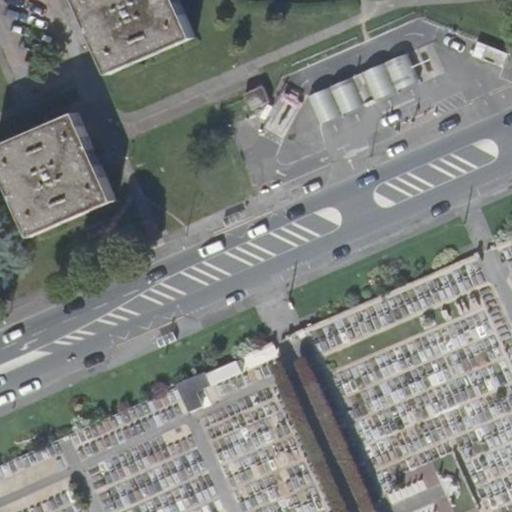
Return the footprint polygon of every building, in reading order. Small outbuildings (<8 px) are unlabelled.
[(178,0),(79,0),(112,76),(196,39),(178,0)] [(368,72),(379,99),(422,80),(411,53),(368,72)] [(357,76),(369,104),(379,99),(368,72),(357,76)] [(323,124),(369,104),(357,76),(311,97),(323,124)] [(257,80),(241,88),(249,108),(266,100),(257,80)] [(81,115),(0,150),(38,237),(120,201),(81,115)] [(511,235),(501,239),(511,270),(511,235)] [(327,363),(369,468),(457,434),(457,421),(446,426),(446,408),(467,408),(481,386),(495,381),(478,381),(478,373),(497,344),(497,335),(482,335),(482,315),(492,311),(483,306),(483,255),(290,331),(297,348),(314,359),(394,328),(408,328),(397,345),(390,348),(390,362),(371,362),(369,358),(346,367),(355,372),(341,372),(336,360),(327,363)] [(273,354),(270,345),(247,355),(251,364),(273,354)] [(206,372),(176,386),(183,401),(196,395),(213,388),(206,372)] [(183,401),(184,404),(189,414),(201,408),(196,395),(183,401)] [(0,447),(26,437),(18,418),(0,425),(0,447)]
